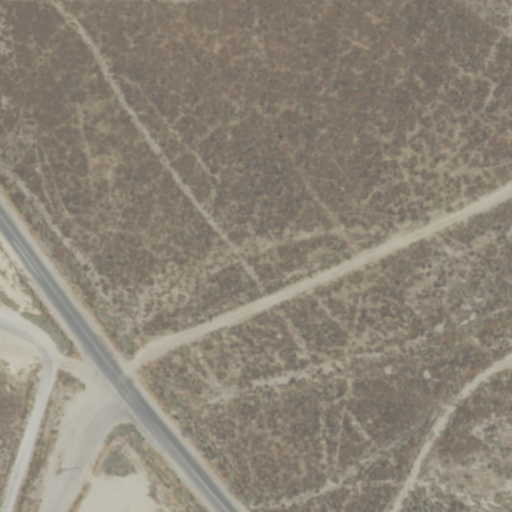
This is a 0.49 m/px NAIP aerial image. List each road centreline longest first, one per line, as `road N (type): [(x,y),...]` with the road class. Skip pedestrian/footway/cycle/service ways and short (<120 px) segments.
road 1 (residential): [(109,371),(511,189)]
road 2 (tertiary): [(220,511),(0,231)]
road 3 (residential): [(407,511),(434,465),(511,383)]
road 4 (residential): [(48,511),(100,414),(123,388)]
